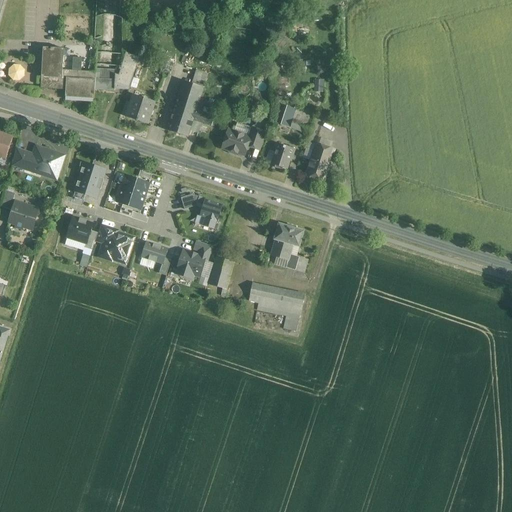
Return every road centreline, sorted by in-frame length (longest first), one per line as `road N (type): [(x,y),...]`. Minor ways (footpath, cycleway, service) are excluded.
road 1 (tertiary): [(511,266),(176,157)]
road 2 (tertiary): [(176,157),(0,100)]
road 3 (residential): [(176,157),(154,228),(88,207)]
